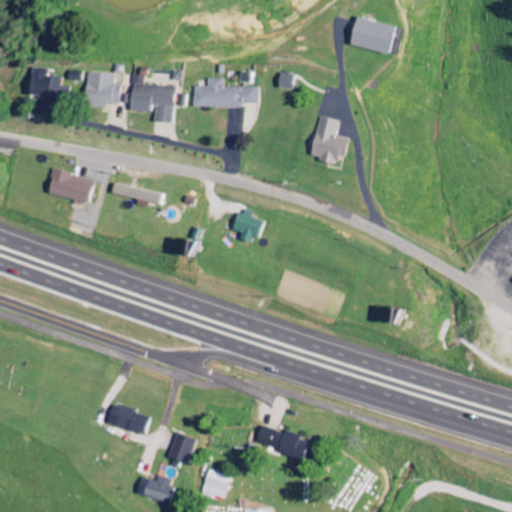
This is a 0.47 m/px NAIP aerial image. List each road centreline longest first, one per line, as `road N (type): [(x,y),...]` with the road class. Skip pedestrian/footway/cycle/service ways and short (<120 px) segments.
road 1 (residential): [(511,305),(390,235),(292,195),(0,135)]
road 2 (trunk): [(0,264),(511,431)]
road 3 (trunk): [(511,398),(0,235)]
road 4 (residential): [(0,299),(178,367)]
